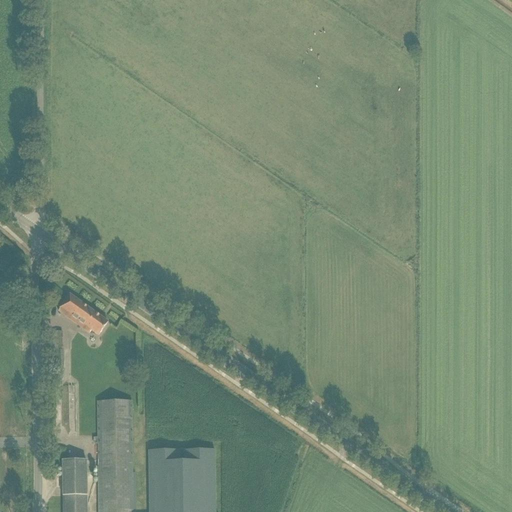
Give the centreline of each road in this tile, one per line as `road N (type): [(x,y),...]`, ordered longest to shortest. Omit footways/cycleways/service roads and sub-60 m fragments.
road 1 (tertiary): [(445,511),(39,233)]
road 2 (unclassified): [(38,511),(39,233)]
road 3 (unclassified): [(39,233),(44,0)]
